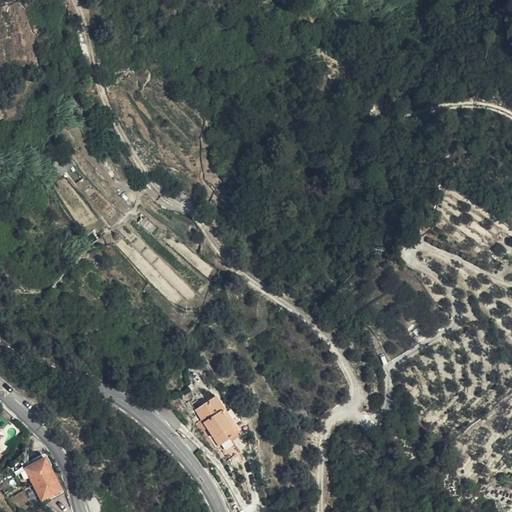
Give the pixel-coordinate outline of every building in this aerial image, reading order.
[(60,171),(66,165),(58,154),(51,160),(60,171)] [(204,400),(206,403),(214,399),(212,395),(204,400)] [(208,434),(220,446),(223,444),(221,441),(226,439),(227,442),(237,436),(232,427),(228,429),(220,415),(223,413),(215,398),(214,399),(206,403),(194,410),(208,434)] [(228,429),(232,427),(223,413),(220,415),(228,429)] [(211,439),(219,446),(220,446),(208,434),(211,439)] [(17,468),(34,500),(55,488),(38,457),(17,468)]
